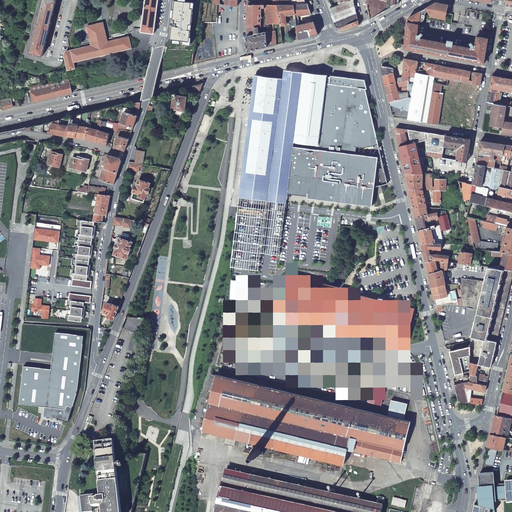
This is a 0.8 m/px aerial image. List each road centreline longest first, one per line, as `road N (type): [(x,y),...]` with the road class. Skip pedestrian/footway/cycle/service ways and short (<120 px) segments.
road 1 (tertiary): [(211,70),(99,371)]
road 2 (secondary): [(383,122),(453,427)]
road 3 (residential): [(126,155),(105,241),(99,371)]
road 4 (secondary): [(211,70),(0,118)]
road 5 (residential): [(0,391),(19,229)]
road 6 (residential): [(126,155),(153,82),(166,0)]
road 7 (secondary): [(511,311),(485,415),(453,427)]
road 8 (residential): [(0,137),(24,133),(126,155)]
road 9 (residential): [(371,62),(400,52),(488,69)]
